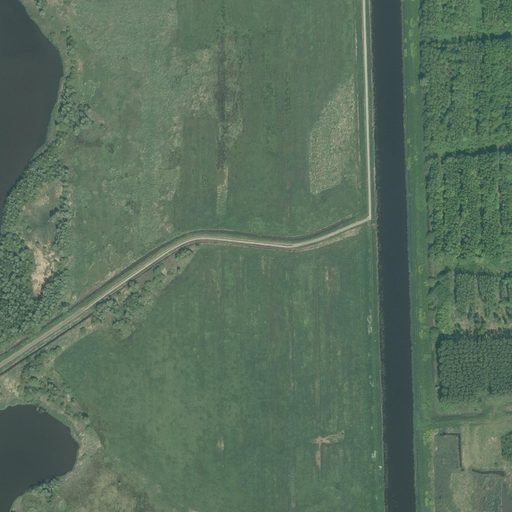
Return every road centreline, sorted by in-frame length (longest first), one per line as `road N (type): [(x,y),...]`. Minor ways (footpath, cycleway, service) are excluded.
road 1 (track): [(378,511),(369,218)]
road 2 (track): [(511,401),(481,422),(423,425),(424,511)]
